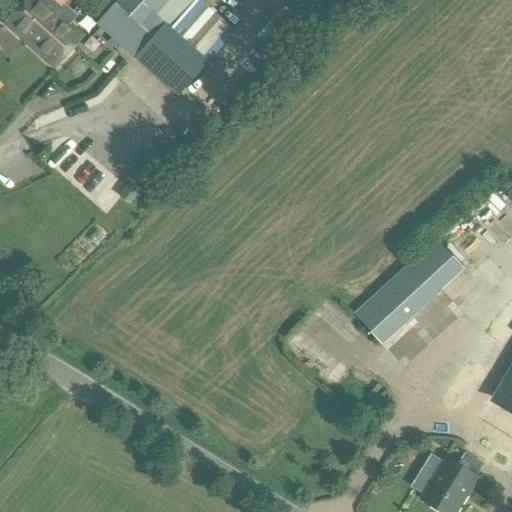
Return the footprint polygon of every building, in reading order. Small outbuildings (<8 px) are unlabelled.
[(27,0),(7,23),(28,43),(44,25),(42,24),(54,11),(66,22),(66,21),(73,14),(62,5),(66,0),(27,0)] [(122,0),(100,25),(180,96),(235,33),(198,1),(198,0),(122,0)] [(272,5),(250,41),(272,54),(294,19),(272,5)] [(56,68),(84,37),(66,21),(66,22),(54,11),(42,24),(44,25),(28,43),(56,68)] [(143,146),(125,162),(138,178),(157,161),(143,146)] [(74,190),(91,168),(76,157),(59,178),(74,190)] [(132,185),(123,198),(132,204),(141,191),(132,185)] [(411,260),(353,315),(380,344),(462,268),(435,239),(411,260)] [(459,263),(473,252),(465,243),(452,254),(459,263)] [(447,460),(422,502),(439,511),(457,511),(477,479),(447,460)]
